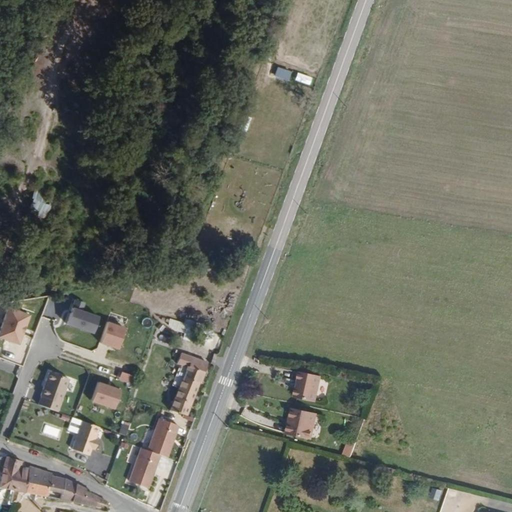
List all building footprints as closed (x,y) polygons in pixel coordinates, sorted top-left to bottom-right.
[(293,69),(273,64),(271,74),(291,79),(293,69)] [(48,226),(58,194),(35,187),(25,219),(48,226)] [(98,319),(70,310),(64,327),(92,337),(98,319)] [(7,311),(0,330),(0,339),(19,346),(28,318),(7,311)] [(180,339),(185,324),(169,319),(164,334),(180,339)] [(106,323),(99,344),(117,350),(123,329),(106,323)] [(188,418),(206,365),(181,357),(179,365),(186,367),(170,411),(188,418)] [(319,402),(324,376),(304,372),(299,398),(319,402)] [(49,373),(37,405),(57,412),(68,379),(49,373)] [(119,390),(97,382),(90,402),(113,409),(119,390)] [(313,439),(318,415),(296,410),(291,434),(313,439)] [(159,418),(148,450),(159,456),(166,458),(178,426),(159,418)] [(90,451),(98,427),(82,421),(74,445),(90,451)] [(352,459),(358,444),(350,441),(343,456),(352,459)] [(90,451),(74,445),(72,449),(89,455),(90,451)] [(129,481),(147,489),(159,456),(148,450),(141,447),(129,481)] [(18,491),(23,470),(12,467),(14,461),(1,456),(0,457),(0,487),(10,490),(7,502),(15,504),(18,491)] [(40,496),(46,474),(24,465),(23,470),(18,491),(40,496)] [(66,501),(69,484),(65,482),(51,480),(52,477),(46,474),(40,496),(66,501)] [(97,498),(80,494),(80,490),(69,484),(66,501),(108,510),(109,504),(97,498)]
